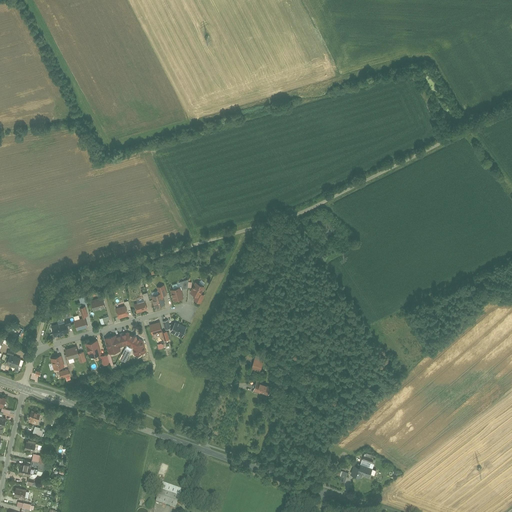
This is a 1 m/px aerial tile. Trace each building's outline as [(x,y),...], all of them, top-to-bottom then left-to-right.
[(188,287),(188,279),(180,282),(181,286),(182,289),(188,287)] [(205,286),(196,282),(190,292),(196,295),(194,299),(201,302),(205,294),(202,293),(205,286)] [(167,294),(164,284),(157,286),(159,292),(151,294),(155,306),(166,303),(163,295),(167,294)] [(182,289),(181,286),(170,289),(174,300),(184,297),(182,289)] [(106,307),(103,296),(91,300),(94,310),(106,307)] [(147,308),(145,301),(135,304),(137,311),(147,308)] [(127,309),(125,305),(116,308),(119,317),(128,314),(127,309)] [(88,315),(85,306),(80,308),(83,318),(74,320),(77,329),(88,326),(85,316),(88,315)] [(72,324),(69,315),(63,317),(65,322),(52,325),(55,336),(69,331),(67,325),(72,324)] [(163,331),(160,321),(150,324),(153,334),(161,332),(163,331)] [(181,336),(186,326),(175,321),(170,331),(181,336)] [(120,346),(127,344),(133,347),(135,355),(146,352),(143,340),(135,336),(128,332),(117,335),(116,334),(111,336),(105,337),(110,353),(121,349),(120,346)] [(101,353),(97,339),(85,343),(89,356),(101,353)] [(68,359),(79,356),(78,353),(76,345),(65,348),(68,359)] [(86,360),(83,351),(78,353),(79,356),(81,362),(86,360)] [(111,363),(108,353),(100,356),(102,365),(111,363)] [(20,357),(10,354),(6,364),(17,367),(20,357)] [(65,366),(61,355),(51,358),(54,369),(65,366)] [(250,369),(259,372),(264,358),(254,355),(250,369)] [(70,375),(68,369),(59,372),(60,378),(70,375)] [(256,381),(253,390),(267,395),(271,386),(256,381)] [(40,413),(32,410),(29,417),(30,417),(29,421),(37,424),(40,413)] [(44,428),(35,426),(34,432),(42,435),(44,428)] [(35,442),(26,440),(24,448),(34,450),(35,442)] [(33,453),(32,461),(45,463),(47,456),(33,453)] [(353,465),(350,475),(359,479),(361,474),(373,479),(376,470),(372,469),(375,460),(373,459),(374,456),(365,453),(363,458),(362,458),(359,467),(353,465)] [(44,471),(45,463),(32,461),(31,465),(29,471),(37,473),(38,469),(44,471)] [(31,465),(21,463),(19,472),(29,474),(29,471),(31,465)] [(340,470),(337,481),(343,483),(347,472),(340,470)] [(162,482),(155,503),(176,510),(183,490),(162,482)] [(26,489),(16,486),(14,495),(24,497),(26,489)]
